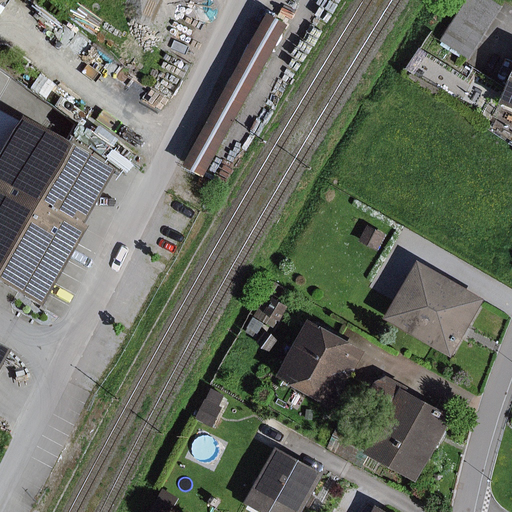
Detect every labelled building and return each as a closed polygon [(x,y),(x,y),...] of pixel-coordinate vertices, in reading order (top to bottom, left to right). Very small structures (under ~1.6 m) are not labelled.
[(474,61),(507,7),(495,0),(469,0),(443,42),(474,61)] [(294,25),(273,13),(188,167),(210,179),(294,25)] [(511,73),(498,105),(511,110),(511,73)] [(115,170),(22,117),(0,154),(0,282),(42,307),(88,226),(84,223),(115,170)] [(388,235),(370,225),(362,241),(380,250),(388,235)] [(483,299),(417,262),(384,320),(434,349),(450,357),(481,303),(483,299)] [(289,291),(275,283),(256,317),(278,329),(291,306),(284,301),(289,291)] [(267,325),(255,318),(247,332),(258,339),(267,325)] [(307,321),(276,376),(333,407),(364,352),(338,338),(307,321)] [(280,339),(269,331),(260,343),(272,351),(280,339)] [(0,369),(11,350),(0,343),(0,369)] [(374,442),(342,424),(328,449),(363,468),(370,455),(420,482),(456,417),(407,389),(408,387),(383,372),(374,389),(397,402),(374,442)] [(228,396),(214,389),(198,419),(215,428),(225,409),(222,407),(228,396)] [(315,410),(308,410),(307,419),(314,420),(315,410)] [(299,511),(320,475),(275,450),(245,504),(259,511),(299,511)] [(174,511),(183,499),(165,489),(151,511),(174,511)]
